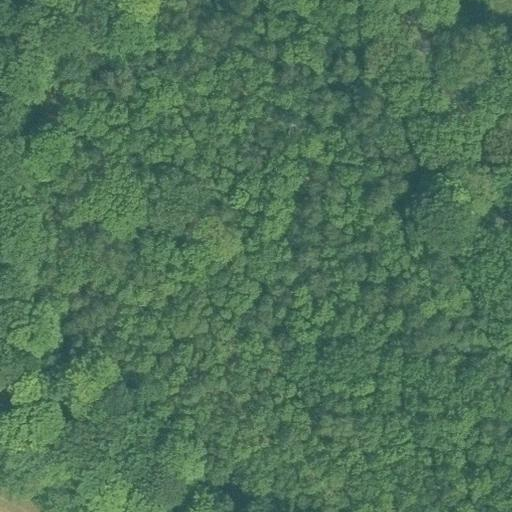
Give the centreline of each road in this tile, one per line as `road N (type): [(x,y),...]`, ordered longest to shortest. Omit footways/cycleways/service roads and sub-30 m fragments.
road 1 (unclassified): [(511,223),(395,0)]
road 2 (track): [(401,12),(511,61)]
